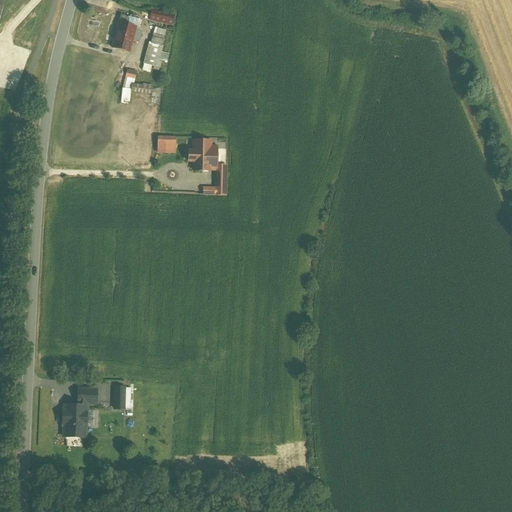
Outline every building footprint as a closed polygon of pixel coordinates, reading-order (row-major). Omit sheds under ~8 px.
[(174,16),(152,11),(150,21),(161,23),(172,26),(174,16)] [(130,18),(121,16),(112,49),(129,53),(132,42),(139,43),(142,32),(135,31),(136,28),(128,26),(130,18)] [(151,43),(149,43),(143,65),(156,68),(161,49),(163,42),(152,39),(151,43)] [(84,50),(82,61),(97,63),(99,53),(84,50)] [(153,87),(134,84),(133,93),(151,96),(153,87)] [(175,138),(158,138),(158,146),(175,146),(175,138)] [(211,143),(193,142),(193,152),(188,152),(188,162),(193,163),(193,171),(209,172),(209,171),(215,171),(216,171),(216,166),(216,148),(210,148),(211,143)] [(226,167),(216,166),(216,171),(215,171),(215,189),(215,196),(225,197),(226,167)] [(125,384),(115,383),(114,409),(124,409),(125,384)] [(97,390),(77,389),(76,401),(96,402),(97,390)] [(64,407),(63,438),(85,438),(86,408),(64,407)]
